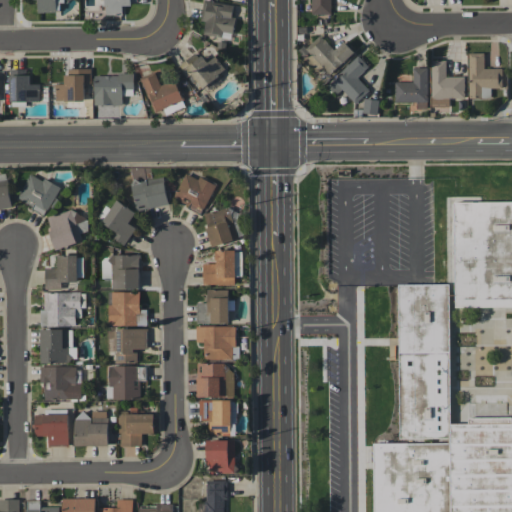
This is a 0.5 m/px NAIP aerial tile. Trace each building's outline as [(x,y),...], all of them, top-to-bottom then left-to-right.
[(55,0),(49,0),(37,0),(37,12),(56,12),(55,0)] [(203,34),(221,37),(222,31),(231,32),(235,4),(203,0),(200,21),(204,22),(203,34)] [(331,0),(314,0),(310,0),(311,14),(331,14),(331,0)] [(344,41),(334,50),(320,35),(305,49),(330,75),(355,52),(344,41)] [(215,56),(206,63),(196,51),(180,64),(201,91),(226,71),(215,56)] [(484,53),(469,53),(468,98),(491,98),(491,88),(502,88),(502,68),(484,68),(484,53)] [(369,90),(357,77),(367,67),(357,57),(326,85),(336,95),(342,89),(355,103),(369,90)] [(464,76),(446,77),(446,60),(431,60),(431,98),(464,98),(464,76)] [(412,82),(395,82),(395,102),(416,102),(416,109),(428,108),(427,67),(412,68),(412,82)] [(91,70),(64,70),(64,83),(56,83),(55,101),(84,101),(84,83),(91,83),(91,70)] [(160,85),(154,71),(140,77),(155,112),(184,100),(175,79),(160,85)] [(133,75),(94,74),(94,104),(122,105),(123,95),(133,95),(133,75)] [(10,102),(39,101),(39,84),(31,84),(30,75),(10,75),(10,102)] [(0,207),(13,205),(6,173),(0,174),(0,207)] [(216,185),(199,176),(198,179),(186,173),(173,198),(201,213),(216,185)] [(61,187),(44,177),(42,180),(31,174),(17,200),(45,215),(61,187)] [(131,183),(137,211),(169,204),(164,177),(131,183)] [(111,209),(105,205),(97,219),(115,230),(111,236),(124,245),(135,227),(129,223),(136,212),(116,200),(111,209)] [(453,201),(511,200),(511,306),(454,307),(453,201)] [(203,215),(213,246),(239,238),(229,206),(203,215)] [(78,208),(46,219),(57,250),(89,239),(78,208)] [(242,250),(215,251),(216,263),(203,263),(203,285),(235,284),(235,276),(242,276),(242,250)] [(45,288),(61,288),(61,281),(83,281),(83,255),(57,255),(58,267),(44,268),(45,288)] [(139,255),(102,255),(101,278),(111,278),(111,288),(139,288),(139,255)] [(511,511),(373,511),(373,441),(398,441),(399,283),(450,284),(449,421),(507,422),(511,422),(511,511)] [(197,323),(229,322),(228,289),(207,289),(207,302),(197,302),(197,323)] [(139,291),(108,292),(109,326),(147,325),(147,309),(140,309),(139,291)] [(44,292),(44,308),(40,309),(40,326),(76,326),(75,316),(80,316),(80,292),(44,292)] [(196,326),(196,342),(204,342),(204,359),(235,358),(234,325),(196,326)] [(147,328),(107,329),(108,350),(115,350),(115,363),(137,362),(137,349),(147,348),(147,328)] [(77,362),(77,347),(72,347),(72,329),(40,329),(41,362),(77,362)] [(197,397),(234,396),(233,369),(225,369),(225,363),(197,363),(197,397)] [(40,366),(40,384),(44,384),(44,400),(81,399),(81,383),(76,383),(76,366),(40,366)] [(140,399),(140,379),(146,379),(146,366),(107,366),(108,399),(140,399)] [(231,400),(199,400),(199,421),(209,421),(209,433),(231,433),(231,400)] [(75,446),(108,445),(108,411),(89,411),(89,412),(75,412),(75,446)] [(154,413),(119,413),(119,446),(142,446),(142,434),(154,433),(154,413)] [(48,435),(48,446),(69,445),(68,414),(34,415),(35,436),(48,435)] [(234,474),(235,440),(206,439),(206,473),(234,474)] [(225,511),(225,482),(206,482),(206,505),(199,505),(198,511),(225,511)] [(19,511),(19,499),(0,498),(0,511),(19,511)] [(63,498),(62,511),(96,511),(96,498),(63,498)] [(133,511),(133,499),(117,499),(117,507),(100,507),(100,511),(133,511)] [(41,501),(26,501),(25,511),(59,511),(59,507),(41,506),(41,501)]
